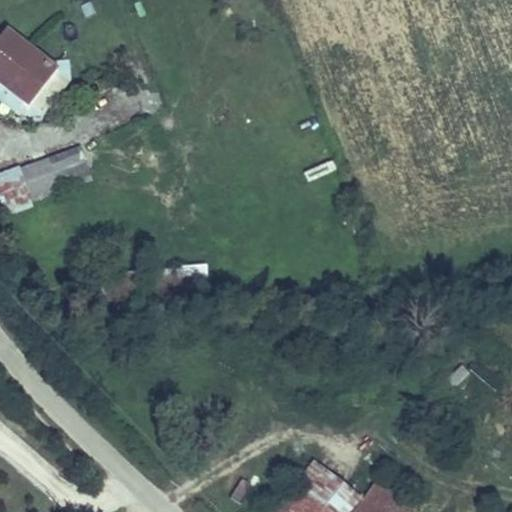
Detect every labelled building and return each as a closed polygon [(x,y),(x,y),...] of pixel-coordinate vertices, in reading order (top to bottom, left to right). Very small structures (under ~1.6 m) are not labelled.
[(0,82),(25,102),(54,64),(6,27),(0,35),(0,82)] [(80,145),(0,173),(0,216),(33,205),(31,201),(92,180),(80,145)] [(176,264),(176,287),(208,286),(207,263),(176,264)] [(361,498),(311,458),(267,511),(407,511),(417,500),(381,472),(361,498)] [(56,495),(65,481),(40,464),(30,478),(56,495)]
